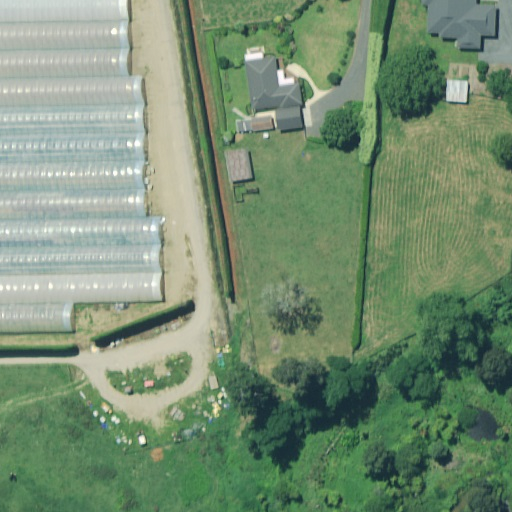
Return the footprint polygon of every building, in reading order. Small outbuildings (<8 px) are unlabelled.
[(0,0),(0,332),(77,332),(76,304),(171,302),(171,270),(201,269),(199,189),(182,189),(180,72),(170,72),(168,0),(0,0)] [(428,0),(428,6),(434,6),(433,33),(444,34),(444,38),(462,39),(462,48),(485,49),(486,35),(499,36),(500,7),(482,6),(481,0),(428,0)] [(286,86),(281,57),(251,62),(259,118),(256,118),(258,132),(282,128),(282,132),(308,128),(304,105),(307,104),(304,83),(286,86)] [(472,82),(452,81),(452,102),(471,103),(472,82)] [(257,179),(253,153),(232,157),(236,182),(257,179)]
